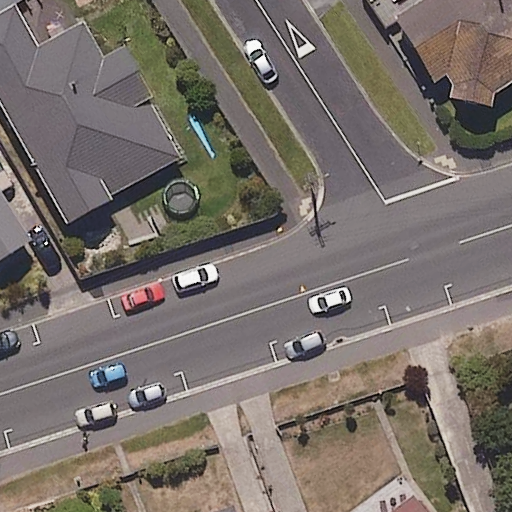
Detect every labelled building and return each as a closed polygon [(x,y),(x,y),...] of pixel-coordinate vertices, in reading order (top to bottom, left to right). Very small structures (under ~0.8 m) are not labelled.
[(511,83),(511,0),(373,0),(370,2),(387,30),(397,24),(432,79),(444,71),(449,79),(445,99),(489,108),(494,88),(509,79),(511,83)] [(9,3),(0,7),(0,106),(63,219),(178,154),(117,47),(97,58),(77,22),(33,46),(9,3)] [(0,256),(25,240),(0,201),(0,256)] [(426,511),(414,496),(393,511),(426,511)] [(236,511),(233,503),(211,511),(236,511)]
